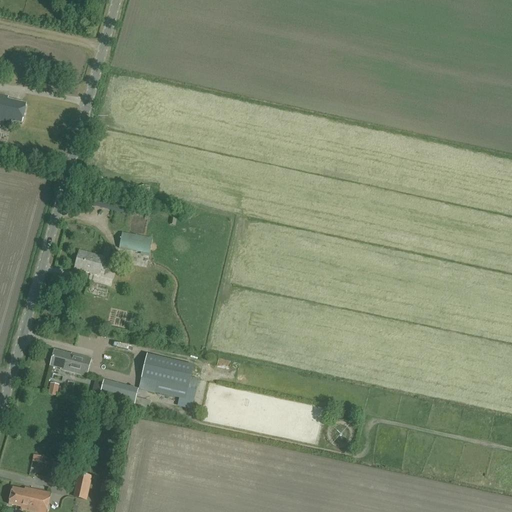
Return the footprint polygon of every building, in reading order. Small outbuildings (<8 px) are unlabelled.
[(26,104),(8,100),(8,98),(0,95),(0,121),(10,124),(11,121),(22,123),(26,104)] [(150,254),(152,240),(122,234),(119,249),(150,254)] [(109,256),(115,247),(109,244),(104,253),(109,256)] [(74,269),(99,276),(104,258),(79,251),(74,269)] [(62,369),(62,370),(88,377),(92,359),(73,354),(73,356),(55,351),(51,366),(62,369)] [(141,379),(148,380),(188,390),(194,366),(147,355),(141,379)] [(186,398),(188,390),(148,380),(147,388),(186,398)] [(134,406),(138,390),(103,381),(99,397),(134,406)] [(56,397),(59,385),(51,384),(48,395),(56,397)] [(81,475),(78,484),(89,487),(92,477),(81,475)] [(46,511),(51,493),(31,489),(31,492),(13,488),(9,505),(21,507),(20,509),(24,510),(24,511),(28,511),(46,511)]
